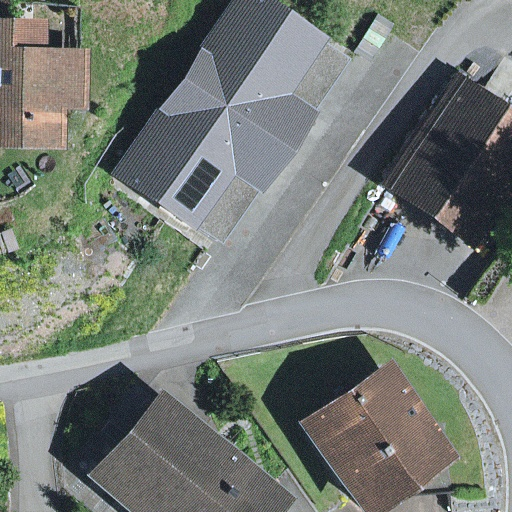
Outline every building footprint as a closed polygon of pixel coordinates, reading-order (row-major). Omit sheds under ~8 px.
[(255,0),(250,0),(194,84),(284,145),(343,58),(255,0)] [(95,42),(54,43),(53,13),(0,14),(0,154),(73,153),(72,107),(97,107),(95,42)] [(469,253),(511,188),(511,105),(457,69),(376,191),(469,253)] [(219,244),(284,145),(194,84),(127,184),(219,244)] [(439,440),(390,356),(293,413),(351,511),(381,511),(417,491),(478,496),(483,443),(439,440)] [(143,511),(289,511),(302,498),(168,384),(94,471),(143,511)]
